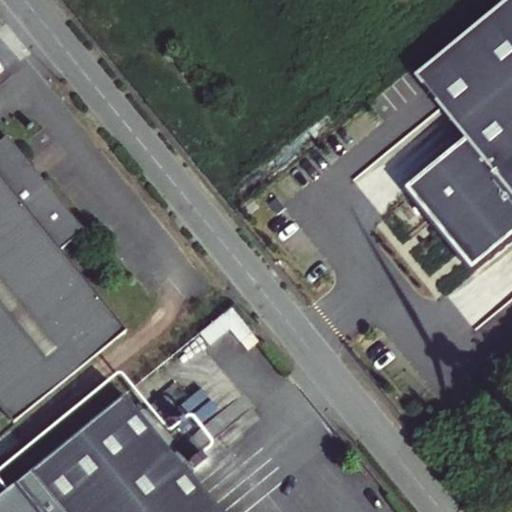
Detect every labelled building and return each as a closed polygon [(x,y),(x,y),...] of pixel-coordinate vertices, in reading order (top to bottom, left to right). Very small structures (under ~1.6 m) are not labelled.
[(511,4),(421,79),(511,192),(511,4)] [(0,185),(14,154),(16,150),(10,143),(0,150),(0,185)] [(14,154),(0,185),(0,203),(36,175),(16,150),(14,154)] [(60,253),(83,234),(36,175),(0,203),(0,405),(14,424),(126,335),(60,253)] [(221,511),(129,396),(0,501),(0,511),(221,511)]
